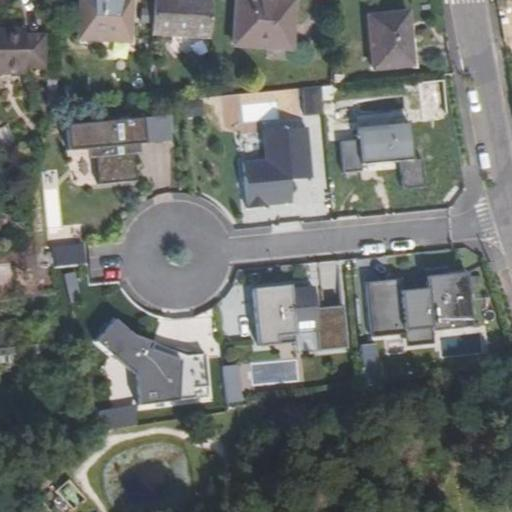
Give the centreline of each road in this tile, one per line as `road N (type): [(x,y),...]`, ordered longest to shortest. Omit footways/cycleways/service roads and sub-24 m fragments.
road 1 (residential): [(511,223),(174,257)]
road 2 (residential): [(511,213),(470,0)]
